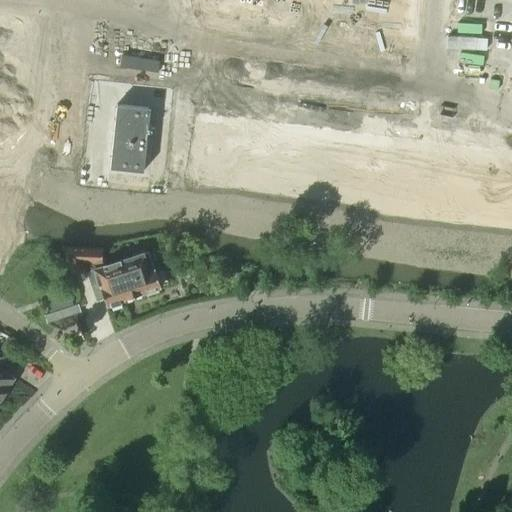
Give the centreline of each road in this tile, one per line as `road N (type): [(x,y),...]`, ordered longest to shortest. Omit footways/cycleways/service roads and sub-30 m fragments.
road 1 (residential): [(77,379),(170,327),(264,309),(511,324)]
road 2 (residential): [(208,93),(378,115),(436,88)]
